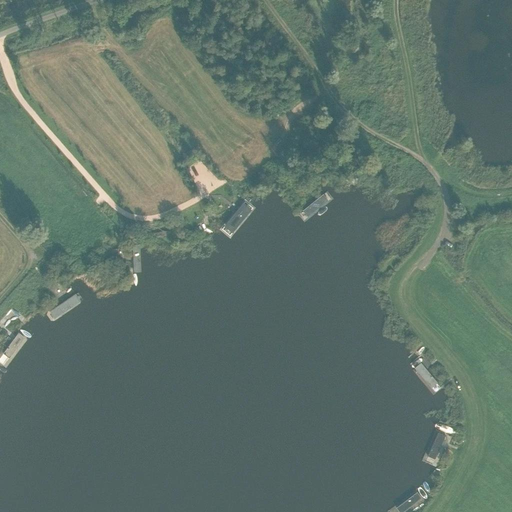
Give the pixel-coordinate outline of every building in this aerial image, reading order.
[(323,189),(292,211),(302,224),(333,202),(323,189)] [(257,210),(242,196),(214,228),(229,242),(257,210)] [(141,244),(124,245),(126,276),(143,275),(141,244)] [(84,302),(75,289),(42,310),(51,324),(84,302)] [(30,338),(17,328),(0,349),(0,366),(5,370),(30,338)] [(445,387),(422,360),(411,370),(434,397),(445,387)] [(441,470),(454,439),(438,432),(425,462),(441,470)] [(386,511),(415,511),(426,504),(415,490),(386,511)]
